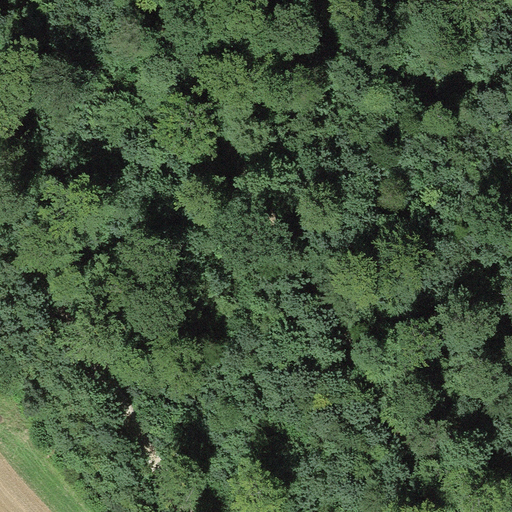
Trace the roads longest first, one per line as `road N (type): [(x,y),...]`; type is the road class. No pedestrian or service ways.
road 1 (track): [(449,511),(384,398),(213,142),(157,0)]
road 2 (track): [(0,213),(189,511)]
